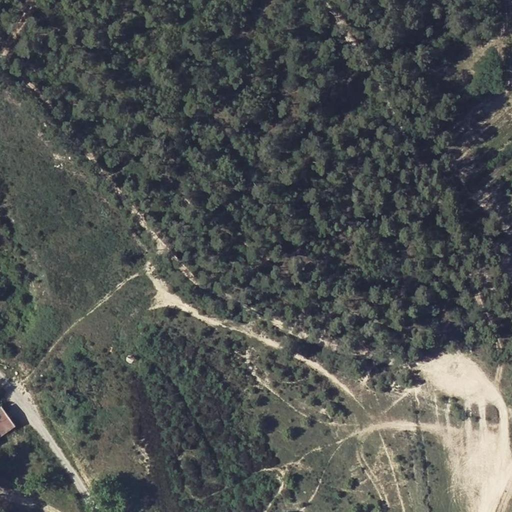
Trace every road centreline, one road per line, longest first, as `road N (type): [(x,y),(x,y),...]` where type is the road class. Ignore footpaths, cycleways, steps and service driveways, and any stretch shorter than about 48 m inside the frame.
road 1 (track): [(0,57),(72,132),(185,275),(318,344),(446,370),(494,394),(504,457),(490,511)]
road 2 (track): [(511,316),(472,267),(323,0)]
road 3 (track): [(95,511),(0,374)]
